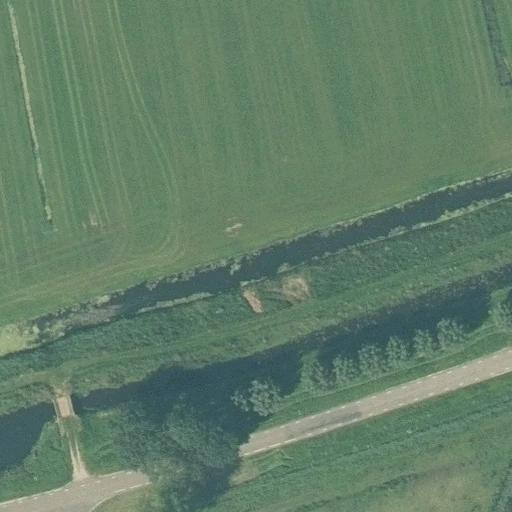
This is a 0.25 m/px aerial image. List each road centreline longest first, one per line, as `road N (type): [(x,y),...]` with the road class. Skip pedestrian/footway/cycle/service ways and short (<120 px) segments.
road 1 (track): [(511,239),(219,339),(54,375)]
road 2 (tertiary): [(511,359),(75,498)]
